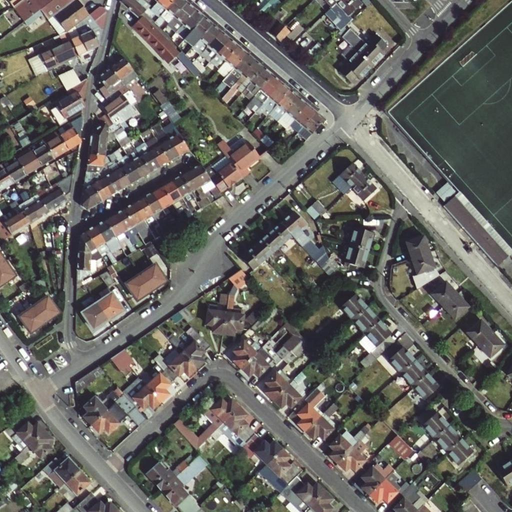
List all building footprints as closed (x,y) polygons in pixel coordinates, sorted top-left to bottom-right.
[(7,0),(14,8),(24,0),(7,0)] [(24,0),(14,8),(24,22),(25,22),(41,10),(48,20),(53,15),(75,0),(24,0)] [(66,32),(67,32),(86,19),(90,16),(89,16),(77,0),(75,0),(53,15),(66,32)] [(120,0),(120,3),(139,19),(145,13),(148,8),(149,7),(144,0),(141,0),(138,3),(134,0),(120,0)] [(151,11),(160,0),(144,0),(149,7),(148,8),(151,11)] [(160,0),(151,11),(155,14),(162,7),(166,10),(174,0),(160,0)] [(185,0),(174,0),(166,10),(160,18),(164,21),(165,19),(170,23),(188,3),(185,0)] [(266,15),(281,0),(265,0),(258,7),(266,15)] [(341,0),(323,0),(332,9),(341,0)] [(362,5),(357,0),(341,0),(332,9),(327,14),(342,30),(353,19),(350,16),(362,5)] [(188,3),(170,23),(166,27),(172,32),(180,22),(183,25),(197,10),(188,3)] [(99,8),(89,16),(90,16),(102,30),(103,29),(106,14),(105,9),(99,8)] [(197,10),(183,25),(177,32),(180,35),(182,33),(187,38),(205,17),(197,10)] [(276,26),(282,20),(286,17),(280,11),(270,21),(276,26)] [(153,46),(162,36),(151,26),(155,23),(146,15),(134,27),(153,46)] [(84,34),(70,40),(77,56),(99,47),(103,31),(102,30),(90,16),(86,19),(89,24),(81,28),(84,34)] [(180,49),(187,55),(213,24),(205,17),(187,38),(183,42),(179,47),(180,49)] [(213,24),(187,55),(190,58),(199,48),(203,52),(222,31),(213,24)] [(281,25),(272,35),(279,41),(288,31),(281,25)] [(299,25),(293,31),(287,37),(293,42),(304,31),(299,25)] [(222,31),(203,52),(203,53),(212,60),(230,39),(222,31)] [(77,56),(70,40),(67,32),(66,32),(58,36),(62,45),(50,50),(57,66),(77,56)] [(358,53),(373,67),(385,54),(382,51),(387,45),(375,34),(366,44),(358,37),(353,43),(348,38),(345,41),(351,46),(358,53)] [(183,42),(174,35),(171,39),(179,47),(183,42)] [(162,36),(153,46),(169,62),(178,55),(168,42),(162,36)] [(230,39),(212,60),(210,62),(219,70),(240,47),(230,39)] [(360,80),(373,67),(358,53),(351,46),(342,55),(349,62),(340,72),(352,83),(357,77),(360,80)] [(240,47),(219,70),(223,73),(225,71),(229,75),(248,54),(240,47)] [(129,53),(123,58),(134,71),(139,67),(129,53)] [(256,61),(248,54),(229,75),(228,77),(225,79),(234,86),(256,61)] [(123,58),(111,67),(121,80),(134,71),(123,58)] [(193,65),(200,74),(204,69),(197,60),(193,65)] [(256,61),(234,86),(223,99),(226,103),(238,89),(243,93),(265,68),(256,61)] [(104,86),(99,90),(106,99),(107,99),(119,90),(125,86),(121,80),(111,67),(98,77),(104,86)] [(274,75),(265,68),(243,93),(247,96),(251,92),(256,96),(274,75)] [(208,82),(212,78),(204,69),(200,74),(208,82)] [(127,84),(138,77),(134,71),(121,80),(125,86),(127,84)] [(274,75),(256,96),(252,101),(253,102),(248,107),(252,110),(255,106),(260,101),(264,104),(282,83),(274,75)] [(140,84),(138,77),(127,84),(131,90),(140,84)] [(88,79),(54,100),(57,105),(49,110),(59,126),(68,121),(66,118),(86,105),(82,98),(85,96),(85,95),(88,79)] [(217,90),(225,96),(231,88),(223,82),(217,90)] [(269,115),(290,89),(282,83),(264,104),(259,110),(263,113),(264,111),(269,115)] [(140,84),(131,90),(123,95),(131,106),(148,94),(140,84)] [(158,89),(153,93),(161,104),(167,101),(158,89)] [(277,121),(280,118),(299,97),(290,89),(269,115),(277,122),(277,121)] [(252,101),(256,96),(251,92),(247,96),(252,101)] [(151,97),(148,94),(131,106),(135,110),(136,112),(139,110),(148,104),(145,101),(151,97)] [(135,110),(131,106),(123,95),(111,105),(117,114),(120,115),(121,117),(122,119),(135,110)] [(299,97),(280,118),(289,126),(308,105),(299,97)] [(259,110),(264,104),(260,101),(255,106),(259,110)] [(117,114),(111,105),(103,111),(106,115),(114,125),(122,119),(121,117),(120,115),(117,114)] [(298,133),(316,112),(308,105),(289,126),(298,133)] [(316,112),(298,133),(307,141),(325,120),(316,112)] [(90,142),(111,144),(117,144),(116,149),(119,150),(122,148),(127,144),(114,125),(106,115),(100,120),(103,124),(93,131),(91,135),(90,142)] [(164,131),(169,128),(166,123),(172,120),(169,117),(159,123),(164,131)] [(289,126),(280,118),(277,121),(277,122),(286,129),(289,126)] [(137,138),(122,119),(114,125),(127,144),(131,142),(137,138)] [(56,132),(58,136),(73,127),(71,123),(56,132)] [(169,128),(164,131),(179,156),(189,150),(174,125),(169,128)] [(73,127),(58,136),(67,151),(81,142),(73,127)] [(149,129),(140,135),(142,138),(151,133),(149,129)] [(179,156),(164,131),(160,133),(162,137),(156,141),(158,145),(169,162),(179,156)] [(67,151),(58,136),(56,132),(43,140),(46,144),(54,158),(67,151)] [(159,168),(149,150),(145,144),(142,138),(140,135),(137,138),(131,142),(150,173),(159,168)] [(156,141),(155,138),(145,144),(149,150),(158,145),(156,141)] [(267,147),(274,155),(280,149),(273,141),(267,147)] [(111,149),(111,144),(90,142),(89,155),(109,157),(113,154),(119,150),(116,149),(111,149)] [(150,173),(131,142),(127,144),(122,148),(127,156),(140,179),(150,173)] [(54,158),(46,144),(41,147),(38,143),(30,148),(41,166),(54,158)] [(232,164),(243,178),(250,172),(247,168),(260,159),(248,143),(233,154),(229,148),(223,152),(232,164)] [(158,145),(149,150),(159,168),(169,162),(158,145)] [(30,148),(16,156),(27,174),(41,166),(30,148)] [(93,173),(98,174),(102,163),(105,162),(109,157),(89,155),(89,156),(86,172),(93,173)] [(16,156),(2,164),(13,183),(27,174),(16,156)] [(117,161),(118,163),(130,185),(140,179),(127,156),(117,161)] [(130,185),(118,163),(116,164),(117,167),(115,168),(113,165),(108,168),(121,190),(130,185)] [(13,183),(2,164),(0,165),(0,190),(0,191),(13,183)] [(121,190),(108,168),(105,164),(104,165),(100,175),(112,196),(121,190)] [(204,193),(207,191),(204,186),(207,184),(217,201),(224,196),(222,193),(213,181),(211,182),(200,164),(191,170),(204,193)] [(213,181),(222,193),(228,188),(229,189),(243,178),(232,164),(212,178),(211,179),(213,181)] [(341,176),(352,188),(365,176),(353,164),(341,176)] [(61,176),(57,169),(51,172),(56,179),(61,176)] [(201,194),(204,193),(191,170),(182,176),(192,193),(198,189),(201,194)] [(93,173),(86,172),(81,202),(82,204),(83,206),(86,209),(88,209),(91,208),(102,202),(92,184),(91,177),(93,177),(93,173)] [(53,186),(39,194),(38,195),(49,213),(67,201),(65,196),(71,193),(73,173),(68,176),(63,179),(53,186)] [(112,196),(100,175),(98,174),(93,173),(93,177),(91,177),(92,184),(102,202),(112,196)] [(172,181),(193,214),(196,212),(190,202),(195,198),(192,193),(182,176),(172,181)] [(365,176),(352,188),(364,201),(377,189),(365,176)] [(172,181),(163,187),(174,204),(179,202),(182,207),(189,218),(194,215),(193,214),(172,181)] [(449,182),(438,192),(446,200),(457,190),(449,182)] [(163,187),(153,193),(173,225),(176,223),(167,208),(174,204),(163,187)] [(207,198),(210,203),(213,201),(207,191),(204,193),(207,198)] [(153,193),(144,199),(154,217),(159,214),(168,229),(173,225),(153,193)] [(38,195),(30,200),(40,218),(49,213),(38,195)] [(444,207),(498,267),(510,256),(456,196),(444,207)] [(210,203),(207,198),(201,202),(204,207),(210,203)] [(144,199),(135,204),(154,236),(156,240),(161,236),(156,226),(159,224),(154,217),(144,199)] [(40,218),(30,200),(25,203),(20,207),(31,224),(40,218)] [(322,217),(327,212),(318,202),(313,206),(322,217)] [(154,236),(135,204),(125,210),(136,228),(141,225),(149,238),(154,236)] [(0,233),(4,240),(31,224),(20,207),(12,211),(0,218),(0,233)] [(136,228),(125,210),(116,216),(137,251),(141,248),(134,238),(140,234),(136,228)] [(305,225),(294,212),(280,223),(291,236),(305,225)] [(137,251),(116,216),(106,222),(121,246),(126,243),(132,253),(137,251)] [(121,246),(106,222),(96,227),(118,262),(127,257),(121,246)] [(277,247),(291,236),(280,223),(266,234),(277,247)] [(118,262),(96,227),(88,232),(101,254),(106,251),(114,265),(118,262)] [(326,228),(322,238),(332,241),(335,231),(326,228)] [(355,228),(350,246),(369,252),(374,234),(355,228)] [(109,268),(101,254),(88,232),(81,236),(80,252),(90,253),(92,256),(92,259),(95,259),(95,261),(97,261),(97,270),(99,274),(109,268)] [(277,247),(266,234),(254,245),(265,258),(277,247)] [(406,242),(412,259),(430,252),(424,236),(406,242)] [(309,244),(302,250),(317,268),(322,264),(326,260),(321,243),(313,249),(309,244)] [(154,244),(148,248),(143,250),(150,261),(161,254),(154,244)] [(251,269),(265,258),(254,245),(240,256),(251,269)] [(364,268),(369,252),(350,246),(345,263),(364,268)] [(90,253),(80,252),(77,282),(97,270),(97,261),(95,261),(95,259),(92,259),(92,256),(90,253)] [(435,268),(430,252),(412,259),(417,275),(435,268)] [(326,260),(322,264),(331,274),(336,270),(327,259),(326,260)] [(241,270),(233,260),(227,264),(235,274),(241,270)] [(5,261),(0,264),(0,285),(15,276),(5,261)] [(331,274),(322,264),(317,268),(326,279),(331,274)] [(166,281),(156,265),(141,275),(151,291),(166,281)] [(251,281),(241,270),(235,274),(244,286),(251,281)] [(108,271),(101,275),(107,284),(114,281),(108,271)] [(235,274),(229,278),(234,285),(239,290),(244,286),(235,274)] [(151,291),(141,275),(127,285),(137,300),(151,291)] [(24,292),(29,288),(26,282),(20,286),(24,292)] [(444,306),(458,294),(447,282),(433,294),(444,306)] [(226,310),(230,310),(231,310),(231,305),(234,306),(236,295),(239,290),(234,285),(231,290),(228,296),(226,310)] [(399,291),(402,299),(414,292),(410,285),(399,291)] [(228,296),(231,290),(223,289),(220,309),(224,309),(226,310),(228,296)] [(368,308),(356,294),(341,308),(354,321),(368,308)] [(470,307),(458,294),(444,306),(456,320),(470,307)] [(98,304),(108,320),(123,310),(112,295),(98,304)] [(48,297),(34,307),(45,322),(59,313),(48,297)] [(108,320),(98,304),(84,314),(94,330),(108,320)] [(224,309),(223,313),(218,312),(218,306),(209,305),(207,324),(214,325),(213,332),(223,334),(226,310),(224,309)] [(31,332),(45,322),(34,307),(20,317),(31,332)] [(277,313),(272,307),(264,315),(269,321),(277,313)] [(381,322),(368,308),(354,321),(366,335),(381,322)] [(427,315),(430,319),(438,312),(435,309),(427,315)] [(230,310),(226,310),(223,334),(234,335),(235,328),(242,329),(244,315),(229,313),(230,310)] [(253,323),(260,315),(255,311),(248,319),(253,323)] [(178,312),(172,317),(182,326),(187,322),(178,312)] [(269,321),(264,315),(252,327),(257,333),(269,321)] [(468,333),(479,345),(493,333),(482,320),(468,333)] [(377,347),(392,334),(381,322),(366,335),(377,347)] [(198,333),(185,346),(188,349),(185,352),(180,347),(178,348),(197,369),(204,362),(199,357),(210,347),(198,333)] [(505,346),(493,333),(479,345),(491,359),(505,346)] [(276,334),(261,349),(259,350),(262,353),(263,354),(267,351),(268,352),(275,345),(274,344),(279,338),(276,334)] [(175,336),(170,340),(178,348),(180,347),(185,352),(188,349),(185,346),(183,343),(182,344),(175,336)] [(241,368),(259,350),(258,349),(254,352),(250,348),(255,343),(249,337),(235,351),(239,356),(234,361),(241,368)] [(166,345),(173,353),(178,348),(170,340),(166,345)] [(309,344),(304,340),(293,351),(292,351),(283,359),(288,365),(309,344)] [(258,349),(259,350),(261,349),(255,343),(250,348),(254,352),(258,349)] [(389,360),(402,374),(416,361),(404,347),(389,360)] [(165,360),(179,376),(184,371),(189,376),(197,369),(178,348),(173,353),(165,360)] [(124,349),(117,354),(127,364),(131,360),(133,358),(124,349)] [(493,362),(498,367),(509,354),(510,352),(506,349),(493,362)] [(259,350),(241,368),(249,376),(254,370),(260,376),(273,363),(265,355),(261,359),(258,356),(262,353),(259,350)] [(368,368),(378,359),(372,352),(361,362),(367,369),(368,368)] [(117,354),(110,359),(122,371),(128,365),(127,364),(117,354)] [(511,359),(511,356),(509,354),(498,367),(496,370),(503,374),(511,359)] [(382,364),(378,359),(368,368),(373,373),(382,364)] [(173,381),(179,376),(165,360),(159,366),(173,381)] [(427,374),(416,361),(402,374),(413,387),(427,374)] [(141,371),(134,362),(129,366),(134,372),(137,375),(141,371)] [(77,391),(105,372),(100,366),(76,382),(77,391)] [(141,380),(143,382),(161,401),(169,394),(164,390),(173,381),(159,366),(155,369),(152,366),(144,373),(147,377),(145,379),(143,376),(140,378),(141,380)] [(141,380),(140,378),(137,375),(134,372),(129,377),(136,385),(141,380)] [(267,393),(274,400),(291,383),(289,381),(287,383),(277,373),(267,383),(272,388),(267,393)] [(440,388),(429,375),(427,374),(413,387),(425,401),(440,388)] [(494,386),(489,379),(481,390),(486,396),(494,386)] [(153,409),(161,401),(143,382),(128,395),(133,401),(135,399),(144,408),(149,404),(153,409)] [(293,385),(291,383),(274,400),(281,407),(286,402),(292,407),(302,398),(290,387),(293,385)] [(125,394),(118,387),(114,391),(120,398),(125,394)] [(120,398),(114,391),(102,402),(108,409),(120,398)] [(320,395),(316,391),(291,416),(306,431),(323,414),(322,413),(320,415),(309,405),(320,395)] [(125,394),(120,398),(108,409),(92,424),(99,432),(103,428),(108,433),(127,416),(121,409),(118,411),(117,410),(129,399),(125,394)] [(92,424),(108,409),(102,402),(97,397),(85,408),(89,413),(85,417),(92,424)] [(344,402),(340,398),(334,403),(325,413),(323,414),(306,431),(313,439),(319,434),(327,442),(337,432),(323,419),(329,412),(332,415),(344,402)] [(212,435),(239,408),(232,400),(227,406),(222,401),(213,411),(211,408),(204,415),(213,425),(198,440),(183,424),(177,429),(197,451),(212,435)] [(322,411),(325,413),(334,403),(330,400),(323,406),(325,408),(322,411)] [(145,416),(134,405),(127,411),(138,423),(145,416)] [(239,408),(212,435),(216,439),(224,432),(231,440),(233,438),(239,444),(243,440),(246,444),(255,435),(252,431),(241,421),(247,415),(239,408)] [(422,427),(434,440),(449,426),(437,413),(422,427)] [(11,429),(14,434),(15,435),(11,439),(19,447),(11,454),(15,458),(21,454),(27,448),(45,432),(38,424),(32,428),(25,420),(11,429)] [(331,456),(338,463),(355,445),(359,442),(365,435),(370,430),(366,426),(353,440),(346,433),(342,437),(337,432),(327,442),(336,451),(331,456)] [(446,452),(461,439),(449,426),(434,440),(446,452)] [(5,442),(14,434),(11,429),(0,436),(5,442)] [(52,439),(45,432),(27,448),(29,450),(31,448),(41,459),(51,449),(46,444),(52,439)] [(391,443),(406,459),(415,450),(400,434),(391,443)] [(261,471),(281,450),(274,443),(269,448),(255,435),(246,444),(266,462),(259,469),(261,471)] [(370,440),(365,435),(359,442),(363,447),(370,440)] [(473,452),(462,440),(461,439),(446,452),(459,466),(473,452)] [(351,465),(359,473),(369,463),(355,450),(357,447),(355,445),(338,463),(346,470),(351,465)] [(29,450),(27,448),(21,454),(23,457),(30,451),(29,450)] [(281,450),(261,471),(263,473),(270,466),(289,485),(290,485),(297,477),(303,472),(294,463),(289,468),(284,463),(289,458),(281,450)] [(369,463),(373,468),(385,455),(381,451),(369,463)] [(23,457),(21,454),(15,458),(14,460),(19,466),(26,460),(23,457)] [(175,478),(162,490),(181,511),(196,511),(199,509),(202,507),(183,486),(208,463),(201,455),(195,461),(175,478)] [(175,478),(195,461),(191,457),(172,474),(175,478)] [(62,486),(80,470),(69,458),(51,474),(62,486)] [(511,459),(497,470),(508,487),(511,483),(511,459)] [(161,463),(148,474),(162,490),(175,478),(172,474),(161,463)] [(363,488),(371,495),(387,478),(385,476),(383,478),(373,468),(369,463),(359,473),(368,483),(363,488)] [(391,474),(398,467),(393,463),(387,469),(391,474)] [(261,471),(254,478),(258,482),(265,475),(283,492),(289,485),(270,466),(263,473),(261,471)] [(261,471),(259,469),(257,467),(250,474),(254,478),(261,471)] [(398,467),(391,474),(396,478),(402,472),(398,467)] [(91,483),(80,470),(62,486),(58,490),(64,497),(68,493),(73,499),(91,483)] [(474,470),(468,475),(477,485),(483,480),(476,472),(474,470)] [(468,475),(462,480),(471,490),(477,485),(468,475)] [(35,476),(21,488),(27,494),(41,482),(35,476)] [(308,509),(325,492),(317,485),(312,490),(307,485),(306,486),(297,477),(290,485),(309,505),(306,507),(308,509)] [(389,479),(387,478),(371,495),(378,502),(383,497),(388,502),(401,488),(394,481),(391,485),(387,481),(389,479)] [(462,480),(457,485),(466,495),(471,490),(462,480)] [(411,507),(421,497),(417,493),(420,490),(412,483),(399,497),(403,501),(395,509),(397,511),(416,511),(419,510),(417,508),(415,510),(411,507)] [(334,511),(327,505),(332,500),(325,492),(308,509),(304,511),(334,511)] [(68,493),(64,497),(69,502),(73,499),(68,493)] [(115,511),(117,511),(110,503),(104,508),(91,493),(71,511),(115,511)] [(437,499),(433,495),(426,502),(422,506),(426,510),(437,499)] [(426,502),(421,497),(411,507),(415,510),(417,508),(419,510),(422,506),(426,502)] [(458,508),(461,511),(466,511),(474,505),(469,499),(465,502),(458,508)]
